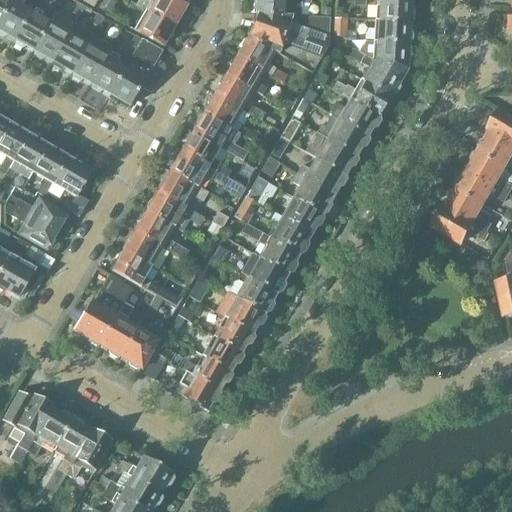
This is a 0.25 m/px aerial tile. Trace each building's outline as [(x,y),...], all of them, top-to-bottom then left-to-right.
[(0,0),(0,19),(10,2),(5,0),(0,0)] [(78,0),(94,9),(98,0),(78,0)] [(104,0),(99,9),(108,14),(116,0),(104,0)] [(168,0),(153,0),(146,12),(173,28),(177,20),(180,19),(184,14),(183,10),(184,9),(168,0)] [(168,0),(184,9),(185,6),(188,4),(188,0),(168,0)] [(286,18),(298,19),(299,4),(309,5),(309,0),(257,0),(257,2),(254,2),(253,15),(256,15),(256,17),(286,19),(286,18)] [(363,9),(363,0),(353,0),(353,8),(363,9)] [(409,1),(388,0),(376,0),(375,22),(408,24),(409,1)] [(6,36),(14,41),(30,13),(10,2),(0,19),(0,36),(2,38),(6,36)] [(71,14),(78,18),(83,8),(76,4),(71,14)] [(78,18),(97,29),(103,19),(83,8),(78,18)] [(319,10),(319,20),(329,20),(329,10),(319,10)] [(173,28),(146,12),(134,32),(161,48),(166,39),(169,38),(173,33),(172,29),(173,28)] [(25,47),(33,52),(49,24),(30,13),(14,41),(15,45),(21,49),(25,47)] [(275,54),(274,54),(311,75),(327,46),(329,20),(319,20),(298,19),(286,18),(286,19),(256,17),(247,38),(248,38),(275,54)] [(333,20),(332,37),(343,38),(344,20),(333,20)] [(408,24),(375,22),(373,44),(408,46),(407,44),(410,42),(411,34),(408,32),(408,24)] [(44,58),(52,63),(68,35),(49,24),(33,52),(33,53),(34,56),(41,60),(44,58)] [(109,36),(116,40),(121,30),(114,26),(109,36)] [(63,70),(71,74),(87,46),(68,35),(52,63),(53,64),(53,67),(60,71),(63,70)] [(139,41),(132,37),(127,46),(134,50),(139,41)] [(263,73),(274,54),(275,54),(248,38),(247,39),(243,41),(240,46),(241,50),(236,58),(263,73)] [(124,68),(108,95),(106,99),(107,100),(127,111),(140,88),(150,94),(163,70),(161,64),(154,60),(159,52),(139,41),(134,50),(124,68)] [(407,48),(408,46),(373,44),(372,62),(401,78),(405,71),(406,60),(409,58),(410,50),(407,48)] [(82,81),(90,85),(106,57),(87,46),(71,74),(72,75),(72,78),(79,82),(82,81)] [(340,53),(359,64),(364,57),(354,51),(342,48),(340,53)] [(101,92),(108,95),(124,68),(106,57),(90,85),(91,86),(91,89),(98,93),(101,92)] [(225,77),(252,92),(263,73),(236,58),(232,60),(229,65),(230,69),(225,77)] [(372,62),(361,82),(390,99),(390,97),(394,96),(398,89),(397,86),(401,78),(372,62)] [(271,77),(282,84),(286,77),(275,71),(271,77)] [(317,73),(313,80),(324,86),(328,79),(317,73)] [(252,92),(225,77),(221,79),(218,84),(219,88),(214,96),(241,112),(252,92)] [(361,82),(350,101),(378,118),(382,111),(386,110),(390,103),(389,100),(390,99),(361,82)] [(307,92),(302,100),(309,104),(311,105),(315,97),(307,92)] [(203,115),(230,131),(241,112),(214,96),(214,97),(210,98),(207,103),(208,107),(203,115)] [(288,98),(282,109),(289,113),(295,102),(288,98)] [(302,100),(295,112),(302,116),(309,104),(302,100)] [(349,101),(338,121),(366,138),(378,118),(350,101),(349,101)] [(248,116),(260,123),(264,116),(252,109),(248,116)] [(511,118),(500,111),(487,134),(489,135),(489,134),(511,147),(511,118)] [(196,127),(192,134),(219,150),(230,131),(203,115),(203,116),(199,117),(196,123),(196,127)] [(0,116),(0,140),(11,122),(10,122),(9,125),(3,121),(4,118),(0,116)] [(291,120),(280,139),(287,144),(288,144),(299,125),(298,124),(291,120)] [(338,121),(326,141),(355,158),(366,138),(338,121)] [(12,163),(30,133),(29,133),(28,136),(22,132),(23,129),(11,122),(0,140),(0,155),(9,161),(12,163)] [(237,135),(252,144),(256,137),(241,128),(237,135)] [(12,163),(28,172),(31,174),(49,145),(48,144),(47,147),(41,143),(42,140),(30,133),(12,163)] [(186,145),(181,153),(207,169),(208,169),(219,150),(192,134),(192,135),(188,136),(185,142),(186,145)] [(479,152),(477,152),(479,153),(504,168),(511,158),(511,147),(489,134),(489,135),(485,141),(481,143),(478,147),(479,152)] [(280,139),(271,154),(278,159),(287,144),(280,139)] [(326,141),(315,160),(344,177),(355,158),(326,141)] [(31,174),(44,181),(36,195),(43,198),(50,186),(68,155),(67,155),(66,158),(60,154),(61,151),(49,145),(31,174)] [(226,154),(238,161),(243,153),(231,146),(226,154)] [(472,165),(468,172),(494,187),(508,196),(511,189),(511,187),(498,179),(504,168),(479,153),(477,152),(478,154),(473,155),(471,160),(472,165)] [(215,173),(208,169),(207,169),(181,153),(169,174),(196,189),(203,176),(222,187),(226,180),(215,173)] [(68,155),(50,186),(73,199),(75,200),(77,197),(91,172),(79,165),(80,162),(68,155)] [(268,158),(260,172),(270,178),(278,164),(268,158)] [(315,160),(303,180),(332,197),(344,177),(315,160)] [(226,180),(227,180),(231,173),(219,166),(215,173),(226,180)] [(457,190),(455,190),(457,191),(482,206),(489,195),(504,203),(508,196),(494,187),(468,172),(463,180),(459,181),(456,185),(457,190)] [(206,195),(196,189),(169,174),(157,193),(158,193),(185,209),(191,198),(202,204),(206,195)] [(257,179),(245,199),(246,199),(255,205),(267,185),(257,179)] [(292,200),(321,217),(332,197),(303,180),(292,200)] [(444,209),(472,225),(486,234),(491,226),(476,217),(482,206),(457,191),(455,190),(456,192),(451,193),(449,198),(450,203),(446,210),(444,209)] [(185,209),(158,193),(146,213),(173,229),(180,217),(199,227),(203,219),(185,209)] [(9,197),(5,204),(13,209),(17,202),(9,197)] [(78,198),(78,199),(69,214),(78,219),(87,203),(78,198)] [(310,236),(281,220),(255,205),(246,199),(235,219),(245,225),(252,212),(277,226),(269,239),(298,256),(310,236)] [(17,202),(13,209),(56,234),(66,216),(38,200),(32,210),(17,202)] [(321,217),(292,200),(281,220),(310,236),(321,217)] [(56,234),(13,209),(9,216),(23,225),(17,235),(45,252),(56,234)] [(435,217),(432,222),(434,226),(432,229),(460,245),(467,233),(482,241),(486,234),(472,225),(444,209),(440,216),(435,217)] [(183,261),(188,253),(166,240),(173,229),(146,213),(135,233),(162,248),(183,261)] [(217,214),(211,224),(221,230),(227,220),(217,214)] [(0,272),(9,257),(0,251),(0,244),(6,234),(0,230),(0,272)] [(162,248),(135,233),(123,253),(150,268),(162,248)] [(269,239),(258,259),(287,276),(298,256),(269,239)] [(9,257),(0,272),(0,291),(1,293),(4,291),(7,292),(6,294),(17,300),(18,299),(31,276),(30,275),(33,271),(17,262),(27,246),(18,241),(9,257)] [(218,247),(211,258),(221,264),(228,253),(218,247)] [(30,248),(25,257),(38,264),(43,255),(30,248)] [(150,268),(123,253),(112,273),(162,302),(167,293),(144,279),(150,268)] [(210,259),(206,266),(220,274),(224,267),(210,259)] [(258,259),(246,279),(275,296),(287,276),(258,259)] [(510,282),(496,285),(503,317),(506,316),(509,319),(511,317),(511,264),(506,266),(510,282)] [(190,265),(179,285),(187,289),(199,270),(190,265)] [(199,279),(188,298),(198,304),(209,285),(199,279)] [(234,299),(235,299),(263,316),(275,296),(246,279),(234,299)] [(263,316),(235,299),(234,299),(226,294),(215,314),(224,319),(252,335),(263,316)] [(74,332),(100,347),(116,319),(90,304),(74,332)] [(124,306),(116,319),(100,347),(121,359),(137,331),(124,323),(132,310),(124,306)] [(181,309),(177,317),(184,321),(187,323),(192,315),(181,309)] [(152,321),(144,317),(137,331),(121,359),(141,371),(157,342),(144,335),(152,321)] [(177,317),(166,336),(173,340),(184,321),(177,317)] [(252,335),(224,319),(212,338),(241,354),(252,335)] [(212,338),(201,357),(230,373),(241,354),(212,338)] [(159,348),(154,355),(162,360),(165,361),(169,354),(159,348)] [(140,374),(151,380),(162,360),(154,355),(152,354),(140,374)] [(190,376),(219,392),(230,373),(201,357),(190,376)] [(219,392),(190,376),(183,388),(171,381),(166,389),(207,412),(219,392)] [(18,448),(26,453),(51,409),(31,397),(26,407),(14,428),(26,435),(18,448)] [(0,427),(0,430),(9,436),(14,428),(26,407),(15,401),(0,427)] [(42,444),(53,450),(70,422),(51,411),(52,409),(51,409),(26,453),(34,458),(42,444)] [(70,422),(53,450),(65,457),(57,471),(65,476),(89,433),(70,422)] [(90,431),(89,433),(65,476),(72,480),(80,466),(93,473),(110,443),(90,431)] [(171,475),(143,458),(135,472),(121,464),(117,471),(130,479),(159,496),(171,475)] [(57,471),(46,490),(54,494),(65,476),(57,471)] [(101,479),(97,486),(105,491),(109,484),(101,479)] [(109,484),(105,491),(141,511),(149,511),(159,496),(130,479),(123,492),(109,484)] [(141,511),(105,491),(101,498),(115,506),(111,511),(141,511)] [(9,500),(4,507),(11,511),(14,511),(18,505),(9,500)]
